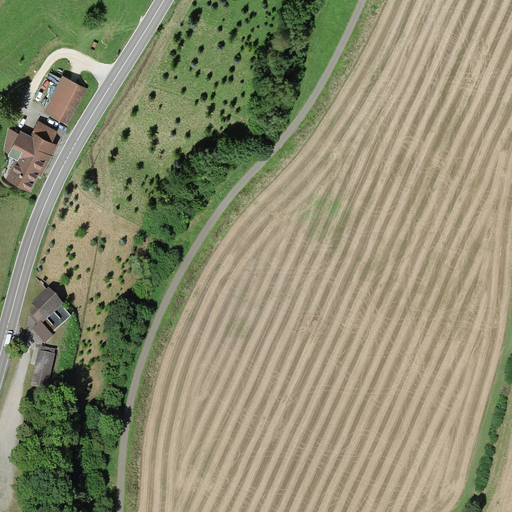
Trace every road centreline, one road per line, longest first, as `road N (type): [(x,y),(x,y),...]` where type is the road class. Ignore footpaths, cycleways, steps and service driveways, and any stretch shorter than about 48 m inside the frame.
road 1 (track): [(364,0),(316,97),(215,218),(152,328),(124,428),(119,511)]
road 2 (primary): [(0,351),(49,187),(161,0)]
